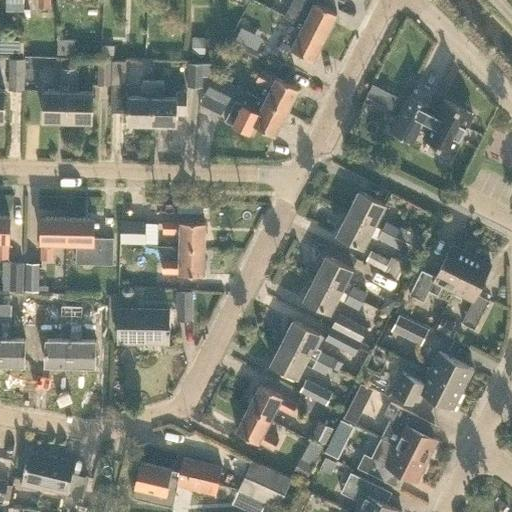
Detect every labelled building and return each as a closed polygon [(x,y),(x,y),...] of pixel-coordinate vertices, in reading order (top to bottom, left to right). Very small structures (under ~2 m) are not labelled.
[(291,0),(284,15),(303,25),(326,36),(338,13),(315,2),(316,0),(291,0)] [(314,59),(326,36),(303,25),(297,38),(282,30),(277,40),(292,47),(292,48),(314,59)] [(246,43),(252,32),(243,27),(237,38),(246,43)] [(205,37),(194,37),(193,53),(205,53),(205,37)] [(0,39),(0,52),(21,52),(21,39),(0,39)] [(75,39),(58,39),(58,54),(75,54),(75,39)] [(115,44),(102,44),(101,56),(114,57),(115,44)] [(256,58),(261,50),(249,44),(245,52),(256,58)] [(69,57),(56,57),(56,67),(69,67),(69,57)] [(25,58),(11,58),(10,89),(24,90),(25,58)] [(99,60),(99,85),(111,85),(112,61),(99,60)] [(128,112),(128,122),(152,123),(154,80),(143,80),(143,91),(146,91),(146,97),(129,96),(129,84),(126,84),(126,61),(113,60),(112,112),(128,112)] [(210,76),(210,63),(190,63),(189,86),(202,86),(202,76),(210,76)] [(44,120),(68,121),(70,68),(61,67),(60,91),(45,90),(44,120)] [(70,68),(68,121),(92,121),(94,91),(78,91),(79,68),(70,68)] [(265,100),(288,111),(299,88),(277,77),(276,77),(262,70),(257,80),(272,87),(265,100)] [(205,93),(227,104),(236,86),(213,76),(205,93)] [(154,80),(152,123),(178,123),(178,114),(186,115),(187,90),(179,90),(178,97),(160,97),(160,91),(164,91),(164,80),(154,80)] [(374,84),(368,96),(392,108),(398,96),(374,84)] [(409,94),(394,122),(417,134),(420,129),(427,132),(424,138),(453,152),(473,113),(444,99),(437,113),(430,110),(432,106),(409,94)] [(276,135),(288,111),(265,100),(259,113),(244,105),(235,101),(226,120),(249,131),(253,123),(276,135)] [(349,212),(375,225),(379,217),(386,204),(360,190),(349,212)] [(203,212),(203,204),(179,204),(179,212),(203,212)] [(349,212),(338,233),(364,247),(371,233),(408,252),(411,245),(412,243),(383,229),(349,212)] [(10,216),(0,215),(0,257),(8,257),(9,241),(10,241),(10,216)] [(68,243),(68,217),(42,217),(42,242),(42,259),(53,259),(54,242),(68,243)] [(95,218),(68,217),(68,243),(77,243),(77,262),(113,263),(114,237),(94,237),(95,218)] [(121,243),(146,243),(147,219),(121,218),(121,243)] [(180,247),(206,247),(206,221),(181,221),(164,221),(164,232),(181,232),(180,247)] [(411,245),(420,248),(425,236),(401,226),(400,228),(387,221),(383,229),(412,243),(411,245)] [(472,254),(452,245),(436,276),(422,269),(410,294),(424,301),(430,290),(438,295),(443,285),(454,290),(468,263),(472,254)] [(205,273),(206,247),(180,247),(180,261),(163,261),(163,271),(180,272),(180,273),(205,273)] [(367,260),(385,269),(401,277),(408,264),(392,256),(390,259),(372,250),(367,260)] [(475,328),(489,300),(477,293),(492,264),(472,254),(468,263),(454,290),(473,300),(462,321),(475,328)] [(316,276),(343,290),(353,268),(327,255),(316,276)] [(11,283),(11,290),(23,290),(24,262),(12,262),(11,283)] [(27,262),(26,291),(39,291),(39,263),(27,262)] [(316,276),(305,298),(331,311),(338,298),(359,308),(363,300),(349,293),(343,290),(316,276)] [(131,297),(135,292),(131,286),(125,285),(122,290),(125,296),(131,297)] [(349,293),(363,300),(367,292),(353,285),(349,293)] [(178,291),(178,319),(192,319),(192,291),(178,291)] [(36,294),(18,293),(17,305),(35,306),(36,294)] [(51,293),(39,293),(38,302),(50,302),(51,293)] [(381,309),(389,313),(395,300),(387,296),(381,309)] [(0,318),(16,318),(15,298),(0,298),(0,318)] [(67,327),(85,327),(86,299),(67,299),(67,327)] [(119,341),(169,342),(170,309),(119,308),(119,341)] [(361,340),(368,328),(339,313),(333,325),(361,340)] [(392,329),(421,344),(429,328),(400,314),(392,329)] [(437,328),(450,335),(456,323),(442,316),(437,328)] [(283,341),(330,365),(334,357),(321,350),(322,349),(318,347),(324,335),(294,319),(283,341)] [(326,339),(355,353),(361,341),(333,326),(326,339)] [(26,364),(26,328),(1,328),(1,364),(26,364)] [(47,329),(47,365),(72,365),(72,329),(47,329)] [(97,365),(98,329),(72,329),(72,365),(97,365)] [(330,365),(283,341),(272,363),(298,376),(305,362),(326,373),(330,365)] [(464,388),(474,368),(439,351),(429,371),(464,388)] [(339,369),(343,361),(334,358),(330,365),(339,369)] [(365,365),(358,378),(366,383),(373,370),(365,365)] [(464,388),(429,371),(424,382),(404,372),(394,393),(417,404),(422,393),(454,409),(464,388)] [(327,403),(333,392),(307,379),(301,390),(327,403)] [(261,384),(249,407),(271,418),(278,406),(292,413),(298,403),(283,396),(283,395),(261,384)] [(374,390),(362,384),(356,396),(368,402),(374,390)] [(344,416),(363,425),(371,409),(352,400),(344,416)] [(382,437),(428,460),(439,439),(432,436),(414,427),(420,415),(398,405),(390,401),(384,414),(391,418),(388,425),(382,437)] [(271,418),(249,407),(237,430),(259,442),(260,441),(274,449),(279,439),(264,431),(271,419),(271,418)] [(320,421),(312,436),(326,443),(334,428),(320,421)] [(358,467),(365,470),(387,481),(394,469),(418,481),(428,460),(382,437),(376,449),(372,457),(365,453),(358,467)] [(326,452),(338,458),(344,446),(332,440),(326,452)] [(29,451),(22,483),(42,488),(43,486),(68,492),(67,497),(83,501),(89,477),(73,473),(76,462),(29,451)] [(352,457),(341,453),(338,460),(348,465),(352,457)] [(327,456),(321,467),(331,472),(336,461),(327,456)] [(142,461),(136,487),(167,494),(170,483),(216,493),(222,466),(184,457),(180,471),(142,461)] [(301,457),(293,472),(306,479),(314,464),(301,457)] [(282,499),(292,477),(252,459),(235,497),(252,506),(257,497),(268,501),(271,494),(282,499)] [(402,511),(378,499),(384,487),(360,475),(352,471),(341,492),(360,502),(354,511),(402,511)] [(0,499),(4,501),(8,480),(0,477),(0,499)] [(96,510),(108,511),(109,511),(113,495),(99,493),(96,510)]
